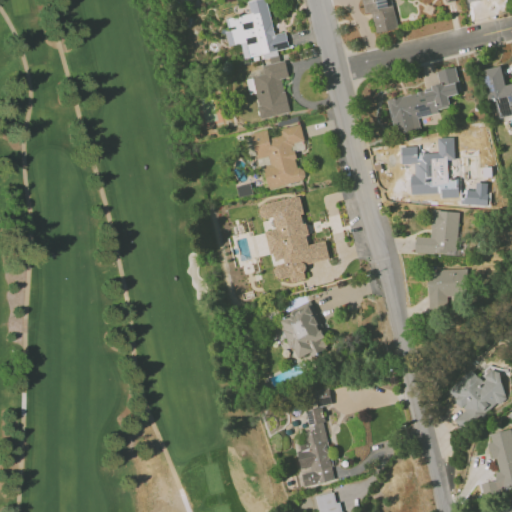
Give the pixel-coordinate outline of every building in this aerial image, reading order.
[(289,112),(283,78),(288,77),(285,60),(279,61),(277,50),(288,48),(286,32),(273,34),(266,0),(252,0),(247,1),(250,14),(228,18),(229,29),(225,29),(228,46),(241,43),(243,58),(266,54),(268,63),(262,65),(264,75),(253,77),(260,118),(289,112)] [(399,28),(391,0),(363,0),(367,13),(371,12),(377,33),(399,28)] [(483,69),(489,101),(496,100),(500,117),(511,115),(511,107),(511,105),(511,104),(511,83),(505,85),(502,66),(483,69)] [(388,98),(395,134),(421,128),(418,115),(452,108),(449,96),(461,94),(455,67),(438,71),(441,87),(388,98)] [(271,187),(306,181),(303,167),(298,168),(295,150),(302,149),(301,142),(304,142),(302,126),(268,133),(267,130),(251,132),(256,159),(265,157),(271,187)] [(411,194),(452,193),(452,178),(442,178),(441,159),(455,159),(454,137),(438,138),(438,153),(417,153),(417,177),(410,177),(411,194)] [(309,244),(301,196),(262,203),(265,219),(274,217),(276,229),(267,230),(273,263),(275,263),(278,279),(291,276),(292,281),(307,279),(304,263),(329,259),(326,241),(309,244)] [(458,211),(432,210),(431,237),(416,237),(415,252),(457,254),(458,211)] [(429,312),(447,311),(447,298),(467,297),(466,268),(427,270),(429,312)] [(310,303),(279,316),(296,359),(310,353),(312,356),(329,349),(310,303)] [(489,369),(478,378),(469,368),(446,390),(465,410),(454,420),(465,432),(509,392),(489,369)] [(332,403),(329,388),(311,391),(315,407),(332,403)] [(334,480),(321,407),(306,410),(309,430),(305,431),(306,441),(295,443),(300,471),(301,471),(303,486),(334,480)] [(511,489),(511,429),(490,433),(492,442),(488,443),(491,459),(496,458),(499,471),(495,472),(496,480),(482,483),(485,495),(511,489)] [(319,511),(343,511),(341,500),(336,502),(333,492),(316,496),(319,511)] [(511,511),(511,497),(500,502),(503,511),(498,511),(511,511)]
